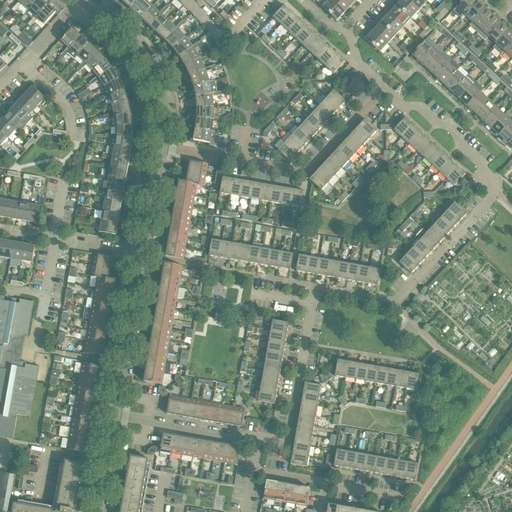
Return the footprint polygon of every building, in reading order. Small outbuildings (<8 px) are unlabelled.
[(28,11),(38,0),(22,0),(20,3),(22,5),(28,11)] [(36,18),(48,6),(40,0),(38,0),(28,11),(35,17),(31,21),(34,24),(35,23),(38,20),(36,18)] [(130,9),(137,0),(123,0),(122,2),(130,9)] [(139,18),(141,19),(152,7),(150,5),(144,0),(137,0),(130,9),(139,18)] [(216,5),(210,0),(207,4),(213,9),(216,5)] [(344,13),(330,0),(322,8),(337,21),(344,13)] [(352,4),(347,0),(330,0),(344,13),(352,4)] [(419,11),(407,0),(402,0),(397,6),(411,19),(419,11)] [(427,2),(424,0),(407,0),(419,11),(427,2)] [(464,15),(477,2),(475,0),(463,0),(453,11),(461,19),(464,16),(464,15)] [(485,9),(477,2),(464,15),(464,16),(472,23),(485,9)] [(41,29),(55,13),(48,6),(36,18),(38,20),(35,23),(41,29)] [(280,26),(292,13),(284,6),(272,18),(280,26)] [(411,19),(397,6),(389,15),(403,28),(411,19)] [(149,27),(161,15),(159,13),(152,7),(141,19),(149,27)] [(157,34),(169,22),(162,16),(166,12),(163,9),(159,13),(161,15),(149,27),(157,34)] [(443,17),(448,12),(444,9),(439,14),(443,17)] [(477,34),(493,16),(485,9),(472,23),(469,26),(477,34)] [(228,16),(223,11),(220,15),(225,20),(228,16)] [(288,32),(299,20),(292,13),(280,26),(288,32)] [(438,23),(443,17),(439,14),(434,19),(438,23)] [(403,28),(389,15),(381,23),(395,36),(403,28)] [(485,41),(488,37),(501,24),(493,16),(477,34),(485,41)] [(295,39),(307,27),(299,20),(288,32),(295,39)] [(176,29),(175,28),(169,22),(157,34),(165,42),(176,29)] [(395,36),(381,23),(373,31),(388,44),(395,36)] [(173,49),(185,38),(178,31),(182,27),(179,24),(175,28),(176,29),(165,42),(172,48),(173,49)] [(496,45),(509,31),(501,24),(488,37),(496,45)] [(427,34),(432,29),(428,26),(424,31),(427,34)] [(303,46),(314,34),(307,27),(295,39),(303,46)] [(69,49),(81,36),(72,29),(61,41),(68,48),(64,52),(67,54),(68,54),(71,50),(69,49)] [(388,44),(373,31),(365,40),(379,53),(388,44)] [(422,40),(427,34),(424,31),(419,36),(422,40)] [(504,52),(511,43),(511,34),(509,31),(496,45),(492,48),(501,56),(504,52)] [(310,53),(321,41),(314,34),(303,46),(310,53)] [(77,56),(88,43),(81,36),(69,49),(71,50),(68,54),(74,60),(77,56)] [(192,47),(185,38),(173,49),(178,55),(179,58),(193,48),(192,47)] [(420,63),(436,46),(428,38),(412,56),(420,63)] [(318,60),(329,48),(321,41),(310,53),(318,60)] [(412,51),(417,46),(413,42),(408,48),(412,51)] [(85,63),(97,51),(88,43),(77,56),(83,61),(80,65),(83,68),(87,65),(85,63)] [(200,59),(194,50),(199,47),(196,44),(192,47),(193,48),(179,58),(183,63),(185,67),(200,59)] [(428,71),(444,53),(436,46),(420,63),(428,71)] [(325,67),(336,55),(329,48),(318,60),(325,67)] [(407,56),(412,51),(408,48),(403,53),(407,56)] [(93,71),(105,59),(97,51),(85,63),(87,65),(93,71)] [(436,78),(452,60),(444,53),(428,71),(436,78)] [(333,74),(344,62),(336,55),(325,67),(333,74)] [(99,78),(113,69),(105,59),(93,71),(97,77),(94,79),(96,83),(100,80),(99,78)] [(205,71),(205,69),(200,59),(185,67),(187,71),(190,77),(205,71)] [(396,68),(401,63),(397,59),(392,65),(396,68)] [(444,85),(457,72),(460,68),(452,60),(436,78),(444,85)] [(215,81),(211,71),(209,67),(205,69),(205,71),(190,77),(190,79),(193,87),(215,81)] [(119,80),(113,69),(99,78),(100,80),(105,87),(119,80)] [(452,93),(465,79),(457,72),(444,85),(452,93)] [(460,100),(472,86),(465,79),(452,93),(460,100)] [(125,91),(119,80),(105,87),(108,94),(103,97),(105,100),(110,99),(109,96),(125,91)] [(217,92),(215,81),(193,87),(195,98),(212,95),(212,93),(217,92)] [(468,107),(480,94),(484,90),(476,83),(472,86),(460,100),(468,107)] [(44,99),(32,88),(25,96),(37,107),(44,99)] [(129,102),(125,91),(109,96),(110,99),(112,107),(129,102)] [(346,102),(334,91),(326,98),(339,110),(346,102)] [(213,108),(212,97),(218,96),(217,92),(212,93),(212,95),(195,98),(197,109),(213,108)] [(476,115),(488,101),(480,94),(468,107),(476,115)] [(37,107),(25,96),(17,104),(29,115),(37,107)] [(339,110),(326,98),(319,106),(332,117),(339,110)] [(483,122),(496,108),(488,101),(476,115),(483,122)] [(131,114),(129,102),(112,107),(114,114),(109,115),(110,119),(115,119),(114,116),(131,114)] [(29,115),(17,104),(10,111),(22,123),(29,115)] [(332,117),(319,106),(312,113),(325,125),(332,117)] [(213,108),(197,109),(196,119),(213,120),(213,118),(218,119),(218,108),(213,108)] [(491,129),(504,116),(496,108),(483,122),(491,129)] [(22,123),(10,111),(3,119),(15,131),(22,123)] [(325,125),(312,113),(306,121),(318,132),(325,125)] [(132,126),(131,114),(114,116),(115,119),(110,119),(110,127),(115,127),(132,126)] [(499,137),(511,123),(511,122),(504,116),(491,129),(499,137)] [(212,131),(213,122),(218,123),(218,119),(213,118),(213,120),(196,119),(195,130),(212,133),(212,131)] [(401,138),(413,125),(405,118),(393,130),(401,138)] [(15,131),(3,119),(0,122),(0,131),(7,139),(15,131)] [(377,131),(365,120),(358,128),(370,139),(377,131)] [(318,132),(306,121),(299,128),(311,140),(318,132)] [(507,144),(511,139),(511,123),(499,137),(507,144)] [(409,144),(420,132),(413,125),(401,138),(409,144)] [(132,138),(132,126),(115,127),(116,134),(111,134),(111,139),(115,139),(115,137),(132,138)] [(311,140),(299,128),(292,136),(304,147),(311,140)] [(370,139),(358,128),(351,135),(363,147),(370,139)] [(216,147),(218,135),(217,135),(217,132),(212,131),(212,133),(195,130),(193,141),(209,144),(209,145),(216,147)] [(416,152),(428,139),(420,132),(409,144),(416,152)] [(363,147),(351,135),(344,143),(356,154),(363,147)] [(304,147),(292,136),(285,143),(297,155),(304,147)] [(131,150),(132,138),(115,137),(115,139),(111,139),(110,147),(131,150)] [(424,158),(435,146),(428,139),(416,152),(424,158)] [(297,155),(285,143),(277,151),(290,163),(297,155)] [(356,154),(344,143),(337,150),(349,161),(356,154)] [(431,166),(443,153),(435,146),(424,158),(431,166)] [(129,161),(131,150),(110,147),(108,156),(107,160),(112,160),(112,158),(129,161)] [(349,161),(337,150),(330,157),(342,169),(349,161)] [(438,172),(450,160),(443,153),(431,166),(438,172)] [(342,169),(330,157),(323,165),(335,176),(342,169)] [(127,172),(129,161),(112,158),(112,160),(111,169),(127,172)] [(446,179),(458,167),(450,160),(438,172),(446,179)] [(206,176),(208,165),(189,161),(187,172),(206,176)] [(335,176),(323,165),(316,172),(328,184),(335,176)] [(454,187),(465,174),(458,167),(446,179),(454,187)] [(125,183),(127,172),(111,169),(109,178),(104,177),(103,181),(108,182),(109,180),(125,183)] [(204,187),(206,176),(187,172),(186,183),(197,185),(197,186),(204,187)] [(328,184),(316,172),(309,180),(321,192),(328,184)] [(230,196),(233,179),(222,178),(219,194),(230,196)] [(240,198),(243,181),(233,179),(230,196),(240,198)] [(123,193),(125,183),(109,180),(108,182),(107,190),(123,193)] [(195,196),(197,186),(197,185),(186,183),(179,181),(177,193),(195,196)] [(250,200),(253,183),(243,181),(240,198),(250,200)] [(260,201),(263,185),(253,183),(250,200),(260,201)] [(270,203),(273,186),(263,185),(260,201),(270,203)] [(280,205),(283,188),(273,186),(270,203),(280,205)] [(290,207),(293,190),(283,188),(280,205),(290,207)] [(121,204),(123,193),(107,190),(105,199),(100,198),(99,202),(105,203),(105,201),(121,204)] [(301,209),(304,192),(293,190),(290,207),(301,209)] [(193,206),(195,196),(177,193),(175,203),(193,206)] [(0,217),(7,218),(9,202),(0,200),(0,217)] [(120,214),(121,204),(105,201),(105,203),(103,212),(120,214)] [(17,220),(20,204),(9,202),(7,218),(17,220)] [(191,217),(193,206),(175,203),(173,214),(191,217)] [(467,214),(455,203),(447,211),(460,222),(467,214)] [(28,222),(31,206),(20,204),(17,220),(28,222)] [(39,224),(42,208),(31,206),(28,222),(39,224)] [(118,225),(120,214),(103,212),(100,211),(98,220),(96,219),(96,223),(101,224),(101,222),(118,225)] [(453,230),(460,222),(447,211),(440,218),(453,230)] [(189,228),(191,217),(173,214),(171,225),(189,228)] [(453,230),(440,218),(434,226),(446,237),(453,230)] [(116,236),(118,225),(101,222),(101,224),(99,233),(116,236)] [(187,239),(189,228),(171,225),(169,235),(187,239)] [(446,237),(434,226),(427,233),(439,245),(446,237)] [(439,245),(427,233),(420,241),(432,252),(439,245)] [(186,249),(187,239),(169,235),(167,246),(186,249)] [(219,258),(222,242),(211,240),(208,257),(219,258)] [(0,257),(10,260),(13,243),(3,241),(0,255),(0,257)] [(432,252),(420,241),(413,248),(425,259),(432,252)] [(229,260),(232,244),(222,242),(219,258),(229,260)] [(21,262),(24,245),(13,243),(10,260),(21,262)] [(239,262),(242,245),(232,244),(229,260),(239,262)] [(32,264),(35,247),(24,245),(21,262),(32,264)] [(249,264),(252,247),(242,245),(239,262),(249,264)] [(183,260),(186,249),(167,246),(165,257),(183,260)] [(259,266),(262,249),(252,247),(249,264),(259,266)] [(425,259),(413,248),(406,256),(418,267),(425,259)] [(269,267),(272,251),(262,249),(259,266),(269,267)] [(279,269),(282,252),(272,251),(269,267),(279,269)] [(290,271),(293,254),(282,252),(279,269),(290,271)] [(110,269),(112,258),(94,255),(92,266),(110,269)] [(306,274),(309,257),(299,255),(296,272),(306,274)] [(418,267),(406,256),(399,263),(411,275),(418,267)] [(316,276),(319,259),(309,257),(306,274),(316,276)] [(327,278),(330,261),(319,259),(316,276),(327,278)] [(336,279),(339,263),(330,261),(327,278),(336,279)] [(180,278),(182,267),(164,263),(162,274),(180,278)] [(346,281),(349,264),(339,263),(336,279),(346,281)] [(356,283),(359,266),(349,264),(346,281),(356,283)] [(108,280),(108,279),(110,269),(92,266),(90,277),(97,278),(108,280)] [(367,285),(370,268),(359,266),(356,283),(367,285)] [(377,286),(380,270),(370,268),(367,285),(377,286)] [(185,290),(187,279),(180,278),(162,274),(160,285),(178,288),(185,290)] [(97,278),(95,288),(113,292),(115,280),(108,279),(108,280),(97,278)] [(177,299),(178,288),(160,285),(158,296),(177,299)] [(111,302),(113,292),(95,288),(93,299),(111,302)] [(0,403),(1,404),(1,408),(0,407),(0,437),(13,440),(18,415),(29,417),(29,418),(30,418),(30,417),(38,368),(39,368),(39,367),(38,367),(39,366),(38,366),(38,367),(26,365),(26,363),(18,362),(23,335),(26,336),(26,337),(27,337),(27,336),(33,303),(33,302),(33,301),(32,301),(32,302),(20,300),(19,304),(15,304),(16,299),(11,299),(11,303),(3,301),(4,297),(0,296),(0,403)] [(175,309),(177,299),(158,296),(157,306),(175,309)] [(110,313),(111,302),(93,299),(91,309),(110,313)] [(173,320),(175,309),(157,306),(155,317),(173,320)] [(108,324),(110,313),(91,309),(89,321),(108,324)] [(171,331),(173,320),(155,317),(153,328),(171,331)] [(106,334),(108,324),(89,321),(88,331),(106,334)] [(287,334),(289,323),(272,321),(270,331),(287,334)] [(169,342),(171,331),(153,328),(151,339),(169,342)] [(104,345),(106,334),(88,331),(86,342),(104,345)] [(285,344),(287,334),(270,331),(269,341),(285,344)] [(167,353),(169,342),(151,339),(149,349),(167,353)] [(283,354),(285,344),(269,341),(267,351),(283,354)] [(102,356),(104,345),(86,342),(84,353),(102,356)] [(165,363),(167,353),(149,349),(147,360),(165,363)] [(282,365),(283,354),(267,351),(265,362),(282,365)] [(164,373),(165,363),(147,360),(145,370),(164,373)] [(345,378),(348,362),(337,360),(334,377),(345,378)] [(280,374),(282,365),(265,362),(263,371),(280,374)] [(355,380),(358,364),(348,362),(345,378),(355,380)] [(98,378),(100,367),(82,364),(80,375),(98,378)] [(365,382),(368,366),(358,364),(355,380),(365,382)] [(375,384),(378,367),(368,366),(365,382),(375,384)] [(385,386),(388,369),(378,367),(375,384),(385,386)] [(395,388),(398,371),(388,369),(385,386),(395,388)] [(162,385),(164,373),(145,370),(143,382),(162,385)] [(278,384),(280,374),(263,371),(262,381),(278,384)] [(405,389),(408,373),(398,371),(395,388),(405,389)] [(416,391),(419,375),(408,373),(405,389),(416,391)] [(96,389),(98,378),(80,375),(78,386),(96,389)] [(276,394),(278,384),(262,381),(260,391),(276,394)] [(319,397),(321,386),(305,383),(303,394),(319,397)] [(94,399),(96,389),(78,386),(76,396),(94,399)] [(275,405),(276,394),(260,391),(258,402),(275,405)] [(318,407),(319,397),(303,394),(301,404),(318,407)] [(92,410),(94,399),(76,396),(74,407),(92,410)] [(177,416),(181,398),(169,396),(166,415),(177,416)] [(188,418),(191,400),(181,398),(177,416),(188,418)] [(199,420),(202,402),(191,400),(188,418),(199,420)] [(209,422),(212,404),(202,402),(199,420),(209,422)] [(220,424),(223,406),(212,404),(209,422),(220,424)] [(316,417),(318,407),(301,404),(299,414),(316,417)] [(231,426),(234,408),(223,406),(220,424),(231,426)] [(91,421),(92,410),(74,407),(72,417),(91,421)] [(242,428),(245,410),(234,408),(231,426),(242,428)] [(314,427),(316,417),(299,414),(297,424),(314,427)] [(89,431),(91,421),(72,417),(70,428),(89,431)] [(312,437),(314,427),(297,424),(296,434),(312,437)] [(87,442),(89,431),(70,428),(69,439),(87,442)] [(171,454),(174,436),(163,434),(160,452),(171,454)] [(311,447),(312,437),(296,434),(294,444),(311,447)] [(181,456),(184,437),(174,436),(171,454),(181,456)] [(192,458),(195,439),(184,437),(181,456),(192,458)] [(85,453),(87,442),(69,439),(67,450),(85,453)] [(203,459),(206,441),(195,439),(192,458),(203,459)] [(213,461),(217,443),(206,441),(203,459),(213,461)] [(224,463),(227,445),(217,443),(213,461),(224,463)] [(309,457),(311,447),(294,444),(292,454),(309,457)] [(235,465),(238,447),(227,445),(224,463),(235,465)] [(344,469),(347,452),(336,450),(334,467),(344,469)] [(354,470),(357,454),(347,452),(344,469),(354,470)] [(307,468),(309,457),(292,454),(290,465),(307,468)] [(364,472),(367,455),(357,454),(354,470),(364,472)] [(374,474),(377,457),(367,455),(364,472),(374,474)] [(139,511),(147,464),(148,460),(130,456),(120,511),(139,511)] [(384,476),(387,459),(377,457),(374,474),(384,476)] [(394,477),(397,461),(387,459),(384,476),(394,477)] [(75,511),(79,487),(83,464),(65,461),(55,511),(53,511),(13,504),(11,511),(72,511),(73,511),(75,511)] [(404,479),(407,463),(397,461),(394,477),(404,479)] [(415,481),(418,464),(407,463),(404,479),(415,481)] [(29,472),(37,474),(38,467),(24,465),(23,475),(29,476),(29,472)] [(0,511),(7,511),(11,495),(14,476),(0,473),(0,511)] [(274,501),(277,483),(266,481),(263,499),(274,501)] [(285,503),(288,485),(277,483),(274,501),(285,503)] [(296,505),(299,487),(288,485),(285,503),(296,505)] [(307,507),(310,491),(310,489),(299,487),(296,505),(307,507)] [(182,505),(183,494),(181,494),(177,493),(176,493),(168,492),(167,498),(175,500),(174,504),(182,505)]
